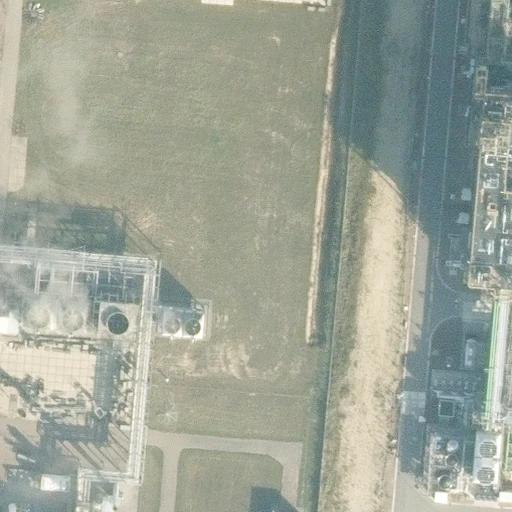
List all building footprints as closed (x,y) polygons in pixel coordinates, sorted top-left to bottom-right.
[(33,307),(31,312),(32,318),(36,322),(41,324),(47,323),(52,320),(54,314),(53,308),(49,304),(43,302),(37,303),(33,307)] [(67,310),(65,315),(67,321),(70,326),(76,328),(82,327),(86,323),(89,317),(88,312),(85,308),(81,305),(75,305),(70,306),(67,310)] [(175,308),(173,308),(171,308),(169,309),(168,310),(167,311),(166,313),(165,314),(165,315),(165,316),(165,317),(165,318),(166,319),(167,321),(168,322),(170,324),(172,324),(174,324),(176,324),(178,323),(179,322),(180,321),(181,320),(181,318),(181,316),(181,314),(181,313),(180,312),(179,310),(177,309),(175,308)] [(132,327),(134,321),(133,315),(129,311),(124,309),(118,310),(113,314),(111,319),(113,325),(116,329),(122,331),(127,330),(132,327)] [(195,309),(193,309),(191,310),(189,310),(188,312),(186,313),(185,315),(185,316),(185,317),(185,319),(186,320),(187,322),(188,324),(190,325),(191,325),(193,326),(195,325),(197,325),(199,324),(200,323),(201,321),(201,320),(201,319),(201,317),(201,316),(201,315),(200,313),(199,311),(197,310),(195,309)] [(478,372),(432,369),(430,389),(475,393),(478,372)] [(70,475),(43,473),(42,484),(69,487),(70,475)]
